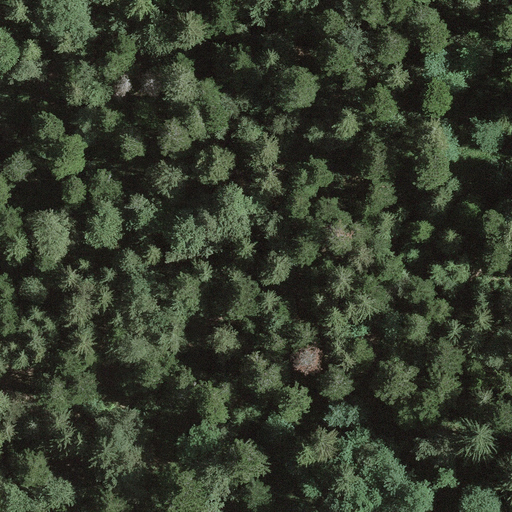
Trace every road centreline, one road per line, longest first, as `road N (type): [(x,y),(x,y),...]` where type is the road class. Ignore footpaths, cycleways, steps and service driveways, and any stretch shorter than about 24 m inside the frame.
road 1 (track): [(511,179),(178,186),(0,217)]
road 2 (track): [(0,384),(39,408),(131,433),(260,511)]
